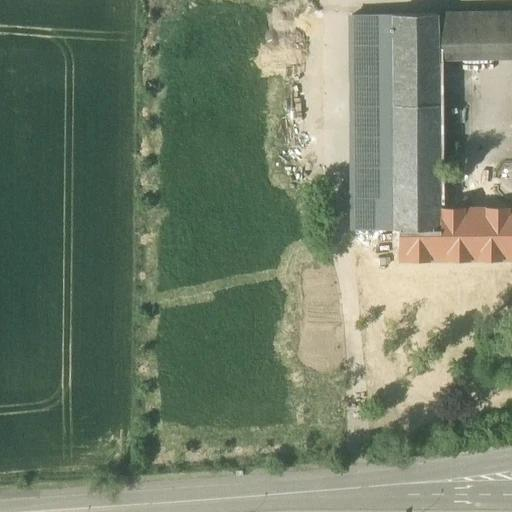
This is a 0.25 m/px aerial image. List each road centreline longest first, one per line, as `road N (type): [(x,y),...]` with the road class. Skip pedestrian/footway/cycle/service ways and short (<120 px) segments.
road 1 (tertiary): [(353,492),(109,511)]
road 2 (tertiary): [(511,463),(353,492)]
road 3 (tertiary): [(353,492),(511,499)]
